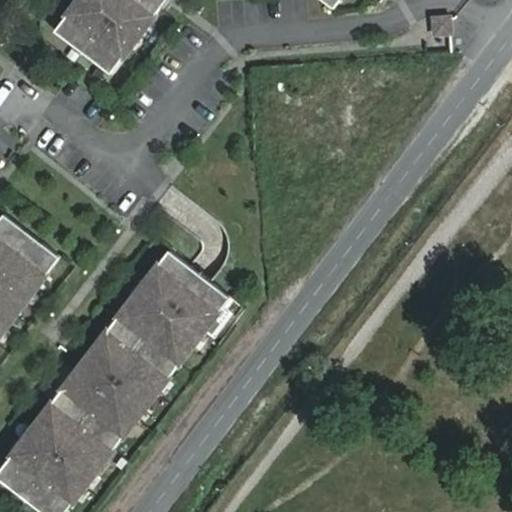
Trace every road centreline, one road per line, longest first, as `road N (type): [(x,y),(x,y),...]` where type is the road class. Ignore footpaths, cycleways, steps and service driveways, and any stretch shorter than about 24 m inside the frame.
road 1 (residential): [(509,39),(151,511)]
road 2 (residential): [(428,0),(368,28),(248,35),(224,45),(126,155),(101,150),(47,107),(21,104),(0,114)]
